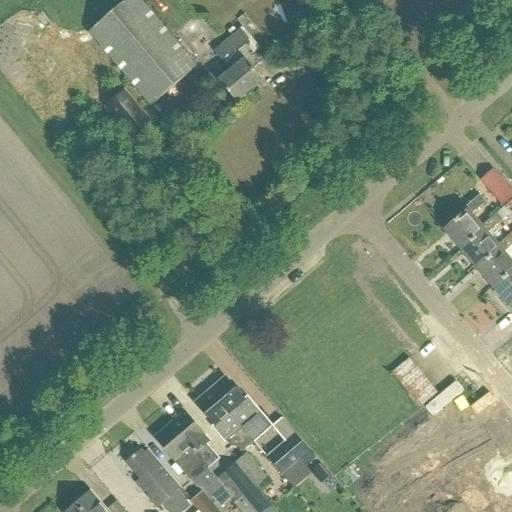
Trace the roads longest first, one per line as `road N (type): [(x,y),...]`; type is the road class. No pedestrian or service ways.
road 1 (residential): [(0,507),(352,206)]
road 2 (residential): [(511,394),(352,206)]
road 3 (residential): [(352,206),(511,71)]
